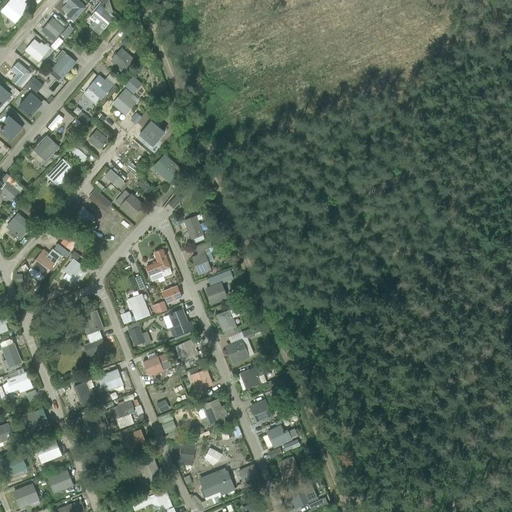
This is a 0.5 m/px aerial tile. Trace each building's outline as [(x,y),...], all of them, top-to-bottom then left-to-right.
[(11,0),(0,12),(15,23),(26,10),(20,6),(22,3),(18,0),(11,0)] [(89,27),(99,36),(114,18),(110,15),(112,12),(108,0),(96,0),(100,3),(92,13),(94,14),(89,19),(93,22),(89,27)] [(56,40),(65,29),(52,19),(41,31),(46,35),(48,33),(56,40)] [(60,36),(65,40),(73,30),(69,26),(60,36)] [(38,63),(50,49),(45,44),(44,46),(41,43),(39,44),(34,40),(24,51),(38,63)] [(121,75),(135,60),(121,48),(110,62),(117,68),(115,71),(121,75)] [(51,70),(62,80),(76,63),(62,51),(54,61),(57,63),(51,70)] [(20,88),(32,74),(18,62),(11,70),(9,69),(5,75),(20,88)] [(104,81),(99,76),(87,89),(88,89),(83,95),(94,104),(99,99),(101,100),(105,96),(109,99),(114,92),(110,89),(118,80),(110,74),(104,81)] [(124,87),(133,95),(142,85),(133,77),(124,87)] [(26,86),(36,94),(43,86),(33,78),(26,86)] [(0,108),(12,95),(0,85),(0,108)] [(112,106),(125,116),(139,100),(125,89),(112,106)] [(28,119),(42,104),(40,101),(41,100),(36,95),(35,97),(30,93),(16,108),(28,119)] [(84,124),(89,119),(82,112),(77,117),(84,124)] [(102,124),(106,119),(100,114),(96,118),(102,124)] [(47,128),(52,132),(63,119),(58,115),(47,128)] [(0,131),(0,133),(11,143),(23,129),(8,116),(3,122),(6,124),(0,131)] [(78,130),(82,126),(75,120),(72,124),(78,130)] [(149,154),(163,137),(147,124),(141,131),(142,132),(138,137),(137,136),(130,145),(137,151),(140,147),(149,154)] [(72,138),(78,131),(71,125),(65,132),(72,138)] [(107,138),(111,134),(100,125),(96,129),(107,138)] [(104,143),(107,139),(96,130),(88,141),(98,150),(99,149),(102,152),(106,146),(104,143)] [(44,162),(45,162),(59,148),(46,136),(33,150),(34,151),(30,155),(35,160),(36,159),(42,164),(44,162)] [(63,143),(67,146),(72,140),(69,136),(63,143)] [(68,153),(81,165),(88,158),(85,156),(88,153),(80,146),(77,149),(75,147),(68,153)] [(152,169),(169,184),(182,171),(165,155),(152,169)] [(76,172),(63,160),(46,176),(59,189),(76,172)] [(133,173),(137,169),(131,164),(127,168),(133,173)] [(129,179),(133,175),(125,168),(121,172),(129,179)] [(122,183),(123,181),(110,170),(104,177),(117,189),(118,188),(120,190),(125,184),(122,183)] [(0,196),(10,206),(20,193),(23,189),(6,174),(1,181),(4,184),(0,187),(0,189),(1,190),(0,191),(0,192),(0,193),(0,196)] [(155,202),(160,197),(141,179),(136,185),(155,202)] [(105,213),(112,204),(95,190),(88,198),(105,213)] [(132,219),(144,206),(131,194),(130,195),(125,191),(115,201),(120,206),(119,207),(132,219)] [(168,204),(173,209),(182,199),(177,194),(168,204)] [(83,232),(95,218),(83,207),(71,221),(83,232)] [(6,228),(20,240),(32,226),(19,214),(6,228)] [(195,243),(204,239),(203,236),(204,236),(198,221),(202,219),(201,215),(196,216),(183,221),(191,241),(193,240),(195,243)] [(208,238),(213,236),(210,228),(204,230),(208,238)] [(69,251),(70,252),(76,244),(66,237),(60,244),(60,243),(55,250),(64,257),(69,251)] [(198,276),(211,271),(208,263),(214,261),(211,253),(221,248),(218,239),(195,248),(197,255),(191,257),(198,276)] [(76,250),(81,254),(85,249),(80,245),(76,250)] [(163,278),(172,274),(170,268),(163,249),(153,253),(157,262),(145,267),(149,277),(150,277),(152,282),(163,277),(163,278)] [(43,250),(30,267),(31,268),(28,271),(29,275),(38,281),(41,281),(43,277),(44,278),(61,256),(52,250),(49,254),(43,250)] [(73,279),(78,282),(87,269),(76,261),(80,256),(74,252),(70,257),(72,258),(63,271),(67,274),(63,279),(70,284),(73,279)] [(211,306),(228,299),(222,284),(233,280),(230,271),(208,279),(210,287),(204,289),(211,306)] [(140,290),(145,288),(140,277),(135,279),(135,277),(133,278),(138,290),(139,289),(140,290)] [(167,304),(182,299),(177,286),(162,292),(167,304)] [(133,323),(150,316),(142,294),(127,299),(134,317),(131,318),(129,312),(120,315),(123,325),(132,322),(133,323)] [(155,314),(166,309),(163,302),(152,306),(155,314)] [(233,329),(237,328),(233,318),(240,316),(237,308),(230,311),(230,310),(216,316),(222,333),(218,335),(220,340),(228,337),(241,332),(240,328),(233,330),(233,329)] [(172,338),(194,330),(191,321),(188,322),(183,309),(168,315),(168,316),(162,318),(167,329),(169,329),(172,338)] [(90,364),(109,357),(99,331),(104,329),(97,310),(80,316),(90,343),(83,345),(90,364)] [(0,337),(0,334),(8,331),(5,323),(8,322),(10,321),(7,314),(5,315),(4,313),(0,314),(0,339),(1,339),(0,337)] [(134,347),(151,341),(147,332),(142,334),(139,326),(138,327),(136,323),(128,326),(130,330),(128,331),(134,347)] [(233,366),(250,359),(249,357),(254,354),(248,339),(263,333),(261,327),(252,330),(252,329),(241,332),(228,337),(230,344),(225,346),(233,366)] [(11,339),(21,336),(19,328),(8,332),(11,339)] [(17,365),(22,364),(14,344),(13,344),(11,339),(0,343),(0,351),(1,350),(6,360),(2,362),(6,373),(19,368),(17,365)] [(181,362),(199,353),(193,339),(174,348),(181,362)] [(148,377),(163,371),(163,370),(171,367),(168,360),(160,363),(158,357),(154,358),(152,354),(147,356),(149,360),(142,362),(148,377)] [(122,386),(124,386),(122,382),(129,380),(125,371),(119,373),(117,369),(116,370),(115,365),(98,372),(99,376),(97,377),(101,388),(102,387),(103,392),(105,391),(106,393),(113,389),(114,390),(118,392),(124,390),(122,386)] [(246,390),(260,385),(266,383),(262,371),(259,373),(257,367),(239,374),(236,376),(242,391),(245,390),(246,390)] [(20,394),(33,389),(27,372),(24,373),(23,368),(8,374),(10,379),(6,380),(7,382),(2,386),(6,395),(18,391),(20,394)] [(196,392),(213,386),(206,369),(189,375),(196,392)] [(82,408),(94,403),(85,382),(73,387),(82,408)] [(30,404),(39,400),(35,390),(26,394),(30,404)] [(101,404),(111,400),(108,392),(98,396),(101,404)] [(204,429),(225,421),(223,418),(228,416),(223,406),(221,402),(219,402),(218,399),(201,406),(202,409),(197,411),(204,429)] [(130,415),(135,413),(131,401),(124,404),(123,402),(117,404),(118,406),(109,409),(109,410),(105,412),(109,422),(113,420),(113,421),(116,420),(119,429),(134,424),(130,415)] [(161,413),(169,409),(165,401),(157,405),(161,413)] [(113,407),(112,402),(103,405),(105,410),(113,407)] [(257,423),(270,418),(264,403),(251,408),(257,423)] [(29,434),(50,426),(43,409),(22,416),(29,434)] [(92,433),(103,428),(100,418),(103,417),(100,410),(97,411),(85,416),(92,433)] [(163,424),(173,420),(171,413),(161,417),(163,424)] [(0,443),(14,438),(9,426),(17,423),(14,418),(7,421),(7,423),(0,425),(0,443)] [(174,425),(173,421),(162,426),(165,434),(181,428),(179,423),(174,425)] [(237,437),(242,436),(236,422),(232,424),(237,437)] [(273,449),(292,440),(287,430),(283,431),(280,425),(274,428),(274,427),(265,431),(273,449)] [(128,451),(146,444),(141,430),(132,433),(130,428),(112,435),(115,441),(123,438),(128,451)] [(171,442),(179,439),(176,431),(167,435),(168,436),(164,437),(167,443),(170,441),(171,442)] [(221,432),(222,440),(229,438),(227,431),(221,432)] [(176,464),(192,467),(197,440),(211,435),(210,432),(185,440),(184,442),(183,442),(182,443),(181,443),(169,448),(176,464)] [(52,463),(63,459),(55,439),(34,447),(35,447),(29,450),(31,455),(37,453),(41,464),(51,461),(52,463)] [(285,453),(300,447),(297,440),(282,446),(285,453)] [(95,464),(117,455),(112,442),(90,451),(95,464)] [(8,453),(19,449),(16,443),(6,447),(8,453)] [(204,458),(213,466),(219,461),(222,456),(210,448),(204,458)] [(270,460),(282,454),(280,448),(267,454),(270,460)] [(0,461),(7,478),(27,470),(21,453),(0,460),(0,461)] [(284,480),(299,474),(293,457),(277,463),(284,480)] [(146,485),(161,479),(153,458),(144,462),(145,465),(138,467),(146,485)] [(245,488),(261,482),(254,465),(238,471),(245,488)] [(226,471),(225,469),(198,479),(202,489),(200,490),(203,499),(219,493),(221,496),(235,491),(228,471),(226,471)] [(53,495),(74,486),(67,470),(47,478),(53,495)] [(183,478),(186,485),(192,483),(191,480),(190,476),(189,477),(189,476),(183,478)] [(19,509),(40,501),(33,484),(12,492),(19,509)] [(289,492),(296,509),(311,502),(303,486),(289,492)] [(158,511),(172,507),(166,490),(148,497),(148,496),(131,502),(134,511),(144,508),(145,511),(158,511)] [(81,511),(85,511),(81,500),(57,509),(58,511),(81,511)] [(242,511),(266,511),(261,500),(241,509),(242,511)]
